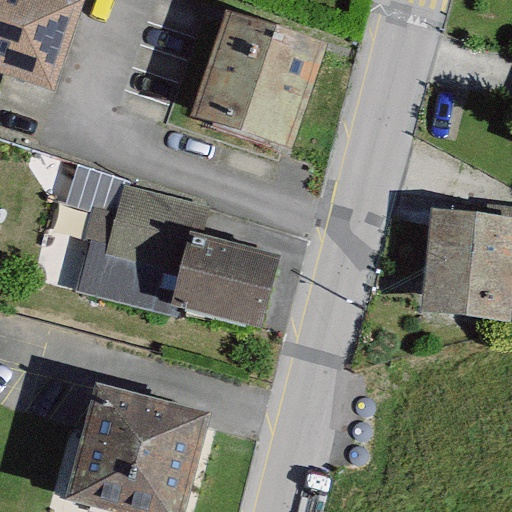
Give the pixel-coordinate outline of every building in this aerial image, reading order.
[(64,0),(0,0),(0,74),(67,97),(96,11),(64,0)] [(236,9),(199,118),(297,151),(335,43),(236,9)] [(110,167),(80,279),(273,330),(294,254),(215,233),(225,198),(110,167)] [(511,219),(434,213),(425,316),(511,323),(511,219)] [(109,383),(80,499),(130,511),(195,511),(221,411),(109,383)]
